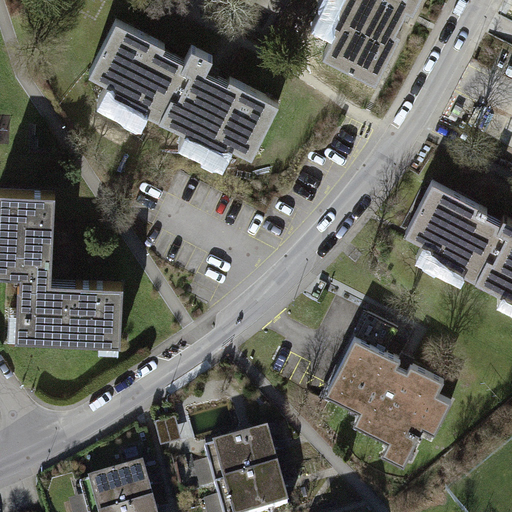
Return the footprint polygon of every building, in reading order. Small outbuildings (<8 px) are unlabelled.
[(342,36),(330,59),(381,85),(423,0),(349,0),(334,32),(342,36)] [(121,15),(94,69),(119,81),(115,89),(131,97),(129,101),(147,109),(149,106),(198,130),(197,132),(231,148),(235,140),(259,152),(285,99),(237,75),(235,80),(212,68),(215,61),(194,51),(190,58),(168,47),(171,40),(121,15)] [(511,223),(510,222),(506,230),(483,218),(487,210),(440,185),(412,238),(436,251),(432,257),(511,299),(511,223)] [(19,333),(122,339),(125,286),(52,282),(58,194),(2,191),(0,229),(0,273),(23,275),(19,333)] [(367,311),(329,389),(367,407),(360,421),(394,438),(388,450),(408,460),(425,424),(438,430),(454,398),(441,392),(447,379),(415,363),(411,371),(401,366),(404,360),(386,351),(398,326),(367,311)] [(268,428),(203,445),(213,482),(277,465),(268,428)] [(141,461),(77,479),(86,511),(101,511),(152,497),(141,461)] [(213,482),(220,511),(249,511),(287,502),(277,465),(213,482)] [(101,511),(156,511),(152,497),(101,511)]
